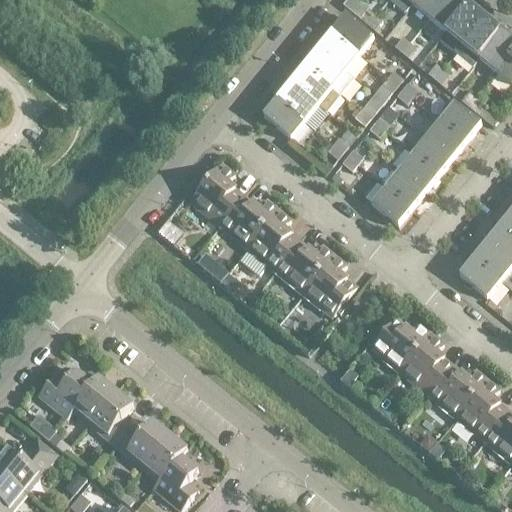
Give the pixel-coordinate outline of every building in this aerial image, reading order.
[(407,16),(413,8),(419,0),(391,0),(390,3),(407,16)] [(419,0),(413,8),(430,22),(447,0),(419,0)] [(460,0),(447,0),(430,22),(446,35),(469,7),(460,0)] [(457,57),(486,21),(469,7),(446,35),(440,43),(457,57)] [(368,29),(376,19),(368,13),(360,22),(368,29)] [(368,29),(375,34),(383,24),(376,19),(368,29)] [(375,42),(349,20),(343,28),(341,26),(332,37),(360,60),(375,42)] [(474,71),(480,63),(503,35),(486,21),(457,57),(474,71)] [(511,42),(503,35),(480,63),(497,76),(511,57),(511,42)] [(360,60),(332,37),(324,47),(326,48),(320,55),(347,76),(360,60)] [(403,41),(395,51),(402,56),(410,47),(403,41)] [(410,47),(402,56),(408,61),(416,51),(410,47)] [(347,76),(320,55),(315,61),(314,60),(305,71),(341,99),(354,83),(347,76)] [(511,57),(497,76),(511,88),(511,57)] [(443,73),(437,68),(429,78),(435,83),(443,73)] [(341,99),(305,71),(297,80),(299,82),(293,89),(319,110),(327,117),(341,99)] [(443,73),(435,83),(442,88),(450,79),(443,73)] [(399,91),(405,84),(395,76),(389,83),(399,91)] [(399,91),(389,83),(384,89),(394,98),(399,91)] [(404,95),(414,103),(419,96),(409,88),(404,95)] [(319,110),(293,89),(288,95),(286,93),(278,104),(306,127),(319,110)] [(404,95),(399,101),(409,109),(414,103),(404,95)] [(469,111),(477,101),(470,95),(462,105),(469,111)] [(469,111),(494,130),(502,120),(477,101),(469,111)] [(306,127),(278,104),(264,121),(292,143),(306,127)] [(480,127),(454,106),(439,124),(467,147),(476,136),(474,135),(480,127)] [(372,125),(377,118),(368,110),(362,117),(372,125)] [(372,125),(362,117),(357,123),(367,131),(372,125)] [(392,130),(382,122),(376,129),(386,137),(392,130)] [(467,147),(439,124),(426,141),(452,162),(458,155),(459,156),(467,147)] [(386,137),(376,129),(371,135),(381,143),(386,137)] [(452,162),(426,141),(412,157),(440,180),(449,170),(447,168),(452,162)] [(345,158),(350,151),(340,143),(335,150),(345,158)] [(345,158),(335,150),(330,157),(339,165),(345,158)] [(365,163),(355,155),(349,162),(359,170),(365,163)] [(440,180),(412,157),(398,175),(424,196),(430,188),(432,190),(440,180)] [(359,170),(349,162),(344,168),(354,177),(359,170)] [(236,178),(224,168),(192,207),(221,230),(245,200),(229,187),(236,178)] [(424,196),(398,175),(385,191),(413,214),(421,203),(420,202),(424,196)] [(413,214),(385,191),(371,208),(399,231),(413,214)] [(261,213),(245,200),(221,230),(249,253),(281,214),(268,204),(261,213)] [(292,224),(281,214),(249,253),(277,276),(302,245),(285,232),(292,224)] [(511,218),(511,220),(509,219),(500,229),(511,238),(511,218)] [(181,233),(169,225),(160,236),(172,245),(181,233)] [(511,238),(500,229),(492,239),(494,240),(488,248),(511,267),(511,238)] [(317,258),(302,245),(277,276),(305,298),(336,260),(324,250),(317,258)] [(511,272),(511,267),(488,248),(483,254),(482,252),(473,263),(501,286),(511,272)] [(348,269),(336,260),(305,298),(333,321),(338,315),(342,319),(350,309),(346,306),(358,291),(341,278),(348,269)] [(501,286),(473,263),(459,280),(487,302),(501,286)] [(219,268),(211,278),(221,286),(229,276),(219,268)] [(231,278),(225,285),(233,291),(239,284),(231,278)] [(373,354),(402,377),(433,338),(422,329),(414,337),(398,324),(373,354)] [(445,349),(433,338),(402,377),(430,400),(454,370),(439,357),(445,349)] [(471,383),(454,370),(430,400),(458,423),(489,384),(477,375),(471,383)] [(47,390),(39,401),(68,423),(74,416),(76,418),(103,385),(99,382),(98,383),(92,378),(88,378),(85,383),(76,376),(73,374),(70,374),(67,374),(64,374),(61,376),(58,378),(56,380),(48,390),(47,389),(47,390)] [(358,379),(351,374),(343,385),(349,390),(358,379)] [(501,394),(489,384),(458,423),(486,446),(510,415),(495,402),(501,394)] [(103,385),(76,418),(96,434),(123,401),(103,385)] [(123,401),(96,434),(117,451),(133,431),(124,423),(134,410),(123,401)] [(511,416),(510,415),(486,446),(511,466),(511,416)] [(31,429),(49,444),(57,435),(39,419),(31,429)] [(143,438),(133,431),(117,451),(137,467),(164,434),(153,425),(143,438)] [(164,434),(137,467),(157,484),(184,451),(164,434)] [(56,450),(66,458),(72,451),(62,443),(56,450)] [(184,451),(157,484),(160,486),(154,493),(176,511),(185,511),(199,495),(189,487),(199,475),(182,462),(188,454),(184,451)] [(9,452),(0,463),(0,475),(27,497),(51,468),(30,452),(22,462),(9,452)] [(451,459),(444,468),(454,475),(461,467),(451,459)] [(15,511),(27,497),(0,475),(0,511),(15,511)] [(126,495),(120,502),(130,510),(136,503),(126,495)] [(76,505),(84,511),(86,511),(91,506),(81,498),(76,505)]
